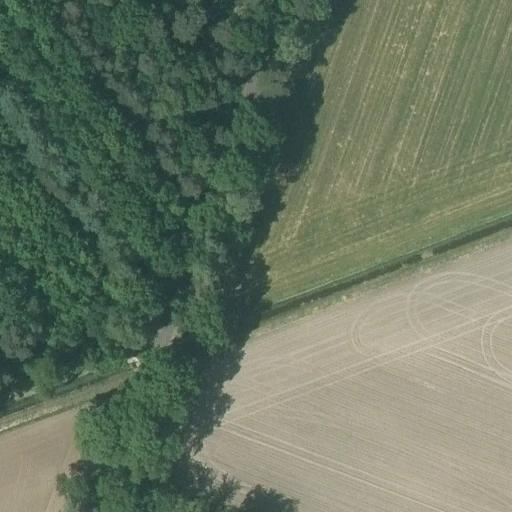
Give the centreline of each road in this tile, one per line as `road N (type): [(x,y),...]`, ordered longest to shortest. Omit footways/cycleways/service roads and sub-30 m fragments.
road 1 (unclassified): [(99,511),(279,0)]
road 2 (track): [(7,0),(187,258)]
road 3 (track): [(0,404),(157,342)]
